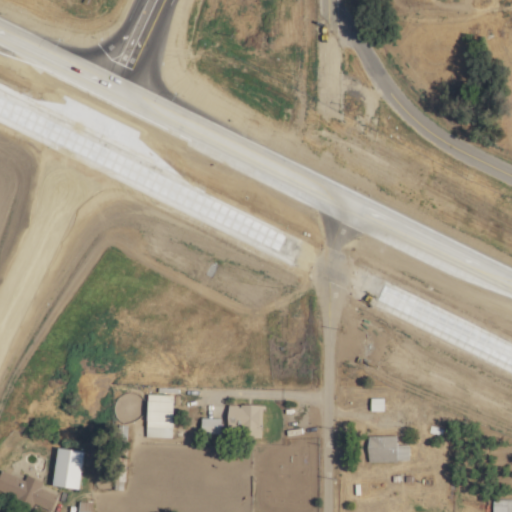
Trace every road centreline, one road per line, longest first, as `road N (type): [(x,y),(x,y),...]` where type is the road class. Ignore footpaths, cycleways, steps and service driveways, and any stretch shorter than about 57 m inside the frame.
road 1 (primary): [(511,285),(0,34)]
road 2 (primary): [(0,103),(511,354)]
road 3 (tertiary): [(161,0),(0,350)]
road 4 (residential): [(339,0),(388,94),(434,135),(511,176)]
road 5 (residential): [(327,367),(324,511)]
